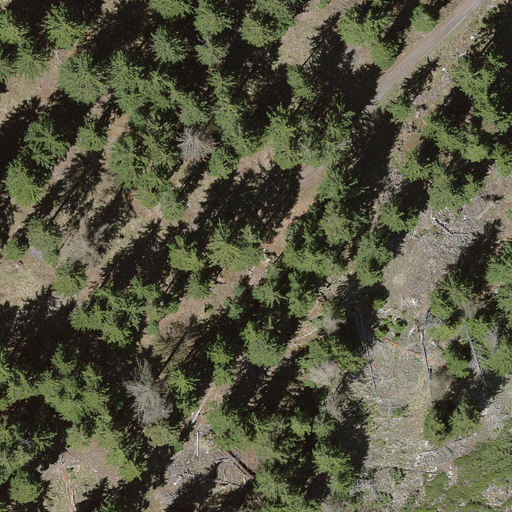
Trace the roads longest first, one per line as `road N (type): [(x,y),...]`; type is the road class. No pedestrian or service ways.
road 1 (track): [(192,233),(274,196),(325,157),(474,0)]
road 2 (unclassified): [(192,233),(0,330)]
